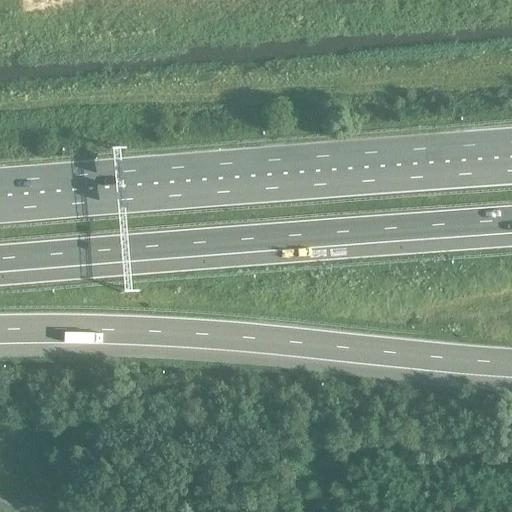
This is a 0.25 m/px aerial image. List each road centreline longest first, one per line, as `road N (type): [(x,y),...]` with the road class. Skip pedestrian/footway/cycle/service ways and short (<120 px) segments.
road 1 (trunk): [(511,157),(0,198)]
road 2 (motorway): [(0,259),(511,220)]
road 3 (motorway): [(0,330),(144,331),(511,362)]
